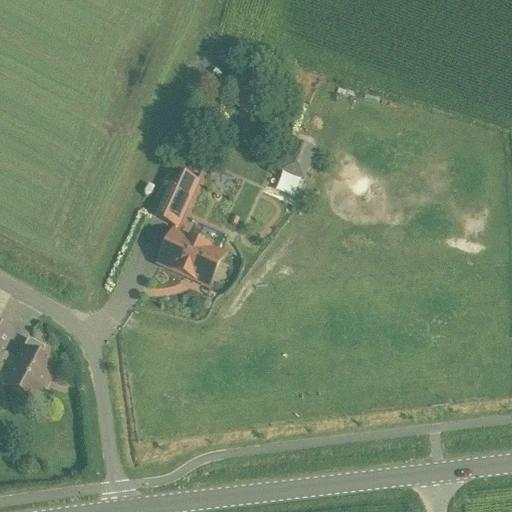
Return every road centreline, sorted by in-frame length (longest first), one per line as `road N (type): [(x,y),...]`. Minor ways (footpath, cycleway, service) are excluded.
road 1 (tertiary): [(125,509),(440,471)]
road 2 (unclassified): [(0,272),(65,307),(96,343),(125,509)]
road 3 (unknown): [(96,343),(179,135)]
